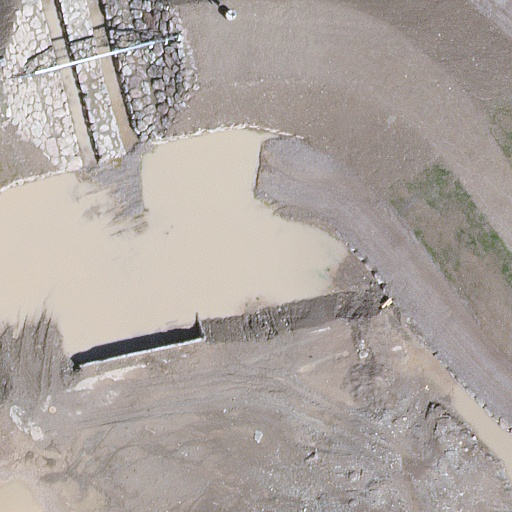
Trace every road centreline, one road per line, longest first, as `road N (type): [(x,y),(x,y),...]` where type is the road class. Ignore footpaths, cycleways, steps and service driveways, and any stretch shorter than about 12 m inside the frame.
road 1 (unknown): [(0,271),(106,207),(209,175),(228,187),(276,364)]
road 2 (track): [(511,370),(294,163)]
road 3 (unknown): [(0,463),(276,364)]
